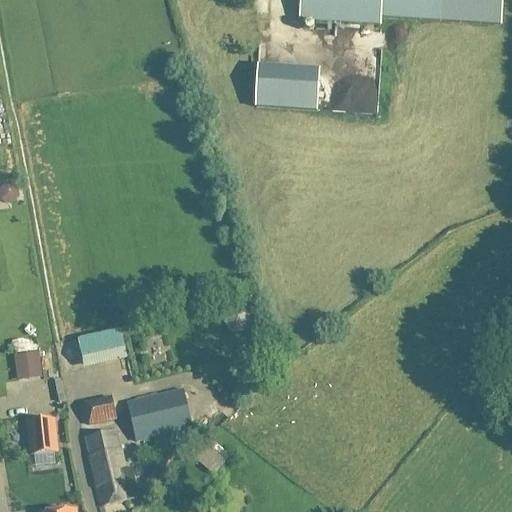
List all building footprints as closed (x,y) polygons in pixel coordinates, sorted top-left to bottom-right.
[(300,0),(299,20),(380,25),(380,17),(386,18),(440,21),(500,25),(501,0),(300,0)] [(396,23),(392,78),(492,84),(495,29),(396,23)] [(258,68),(256,108),(319,112),(321,73),(258,68)] [(124,362),(117,332),(77,342),(84,372),(124,362)] [(14,357),(17,377),(40,374),(37,354),(14,357)] [(511,405),(488,389),(477,406),(511,429),(511,405)] [(181,391),(126,403),(135,443),(191,430),(181,391)] [(466,392),(459,401),(465,406),(473,397),(466,392)] [(88,427),(116,422),(111,397),(83,404),(88,427)] [(465,406),(459,401),(451,410),(457,416),(465,406)] [(27,423),(30,455),(54,453),(51,421),(27,423)] [(511,443),(478,421),(467,437),(503,461),(511,448),(511,443)] [(114,432),(84,439),(100,507),(137,499),(130,469),(123,471),(114,432)] [(226,460),(207,445),(194,461),(213,475),(226,460)] [(43,511),(39,494),(25,497),(29,511),(43,511)]
